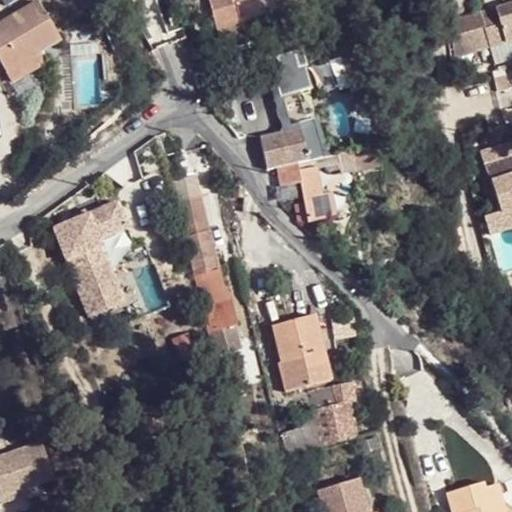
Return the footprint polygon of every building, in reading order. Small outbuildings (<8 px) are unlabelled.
[(216,45),(238,39),(230,7),(252,1),(251,0),(205,0),(216,45)] [(46,50),(63,39),(39,3),(0,29),(0,59),(16,85),(45,66),(46,50)] [(511,7),(455,22),(464,58),(511,46),(511,7)] [(252,81),(261,139),(297,133),(296,126),(279,128),(275,98),(281,98),(278,76),(284,75),(281,57),(262,62),(265,78),(252,81)] [(339,61),(321,66),(330,94),(347,89),(339,61)] [(263,171),(273,169),(302,164),(297,133),(261,139),(257,140),(263,171)] [(302,164),(273,169),(278,187),(298,183),(302,204),(296,205),(293,205),(297,223),(305,220),(306,225),(313,223),(325,221),(325,219),(321,196),(316,171),(323,169),(324,174),(338,171),(338,167),(351,164),(352,175),(380,170),(375,150),(302,164)] [(497,213),(511,208),(511,160),(511,158),(479,169),(484,183),(487,183),(497,213)] [(321,196),(325,219),(337,216),(333,194),(321,196)] [(200,201),(175,207),(176,211),(182,239),(208,234),(200,201)] [(113,205),(49,233),(89,320),(125,304),(97,242),(124,230),(113,205)] [(208,234),(182,239),(206,335),(234,328),(227,296),(223,297),(208,234)] [(436,262),(461,256),(455,234),(430,241),(436,262)] [(313,316),(270,325),(278,359),(274,359),(281,390),(328,380),(313,316)] [(234,328),(206,335),(211,358),(240,350),(234,328)] [(339,441),(337,433),(321,436),(316,409),(332,406),(332,405),(328,386),(311,390),(315,402),(304,405),(308,422),(313,450),(339,441)] [(345,402),(332,405),(332,406),(337,433),(339,441),(351,437),(345,402)] [(337,433),(332,406),(316,409),(321,436),(337,433)] [(308,422),(275,431),(282,458),(313,450),(308,422)] [(44,437),(0,457),(0,478),(9,497),(33,485),(61,472),(44,437)] [(443,493),(448,511),(500,511),(492,487),(480,490),(477,483),(443,493)] [(33,485),(9,497),(11,501),(36,490),(33,485)]
